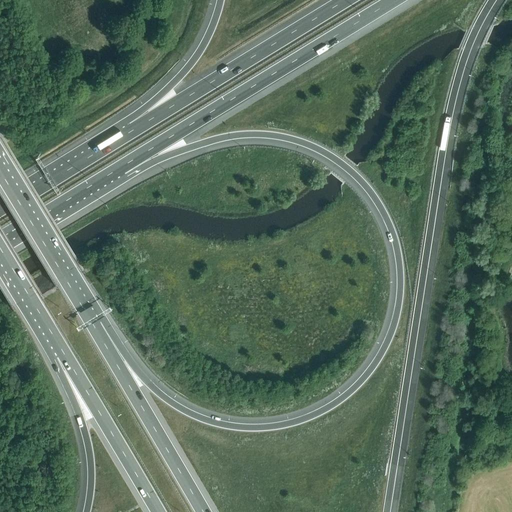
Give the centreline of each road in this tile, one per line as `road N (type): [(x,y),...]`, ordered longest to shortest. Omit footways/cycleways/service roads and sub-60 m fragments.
road 1 (motorway): [(120,168),(241,135),(309,145),(354,174),(384,214),(398,252),(399,304),(385,347),(347,394),(317,414),(261,427),(206,420),(168,401),(93,324)]
road 2 (motorway): [(386,511),(445,128),(491,0)]
road 3 (motorway): [(120,168),(393,0)]
road 4 (motorway): [(346,0),(128,133)]
road 5 (trunk): [(203,511),(93,324)]
road 6 (trunk): [(64,354),(157,511)]
road 7 (trunk): [(93,324),(0,171)]
road 8 (motorway): [(221,0),(193,59),(128,133)]
road 9 (motorway): [(64,354),(91,463),(85,511)]
road 10 (motorway): [(128,133),(0,212)]
road 11 (motorway): [(0,242),(120,168)]
road 12 (trunk): [(0,248),(64,354)]
